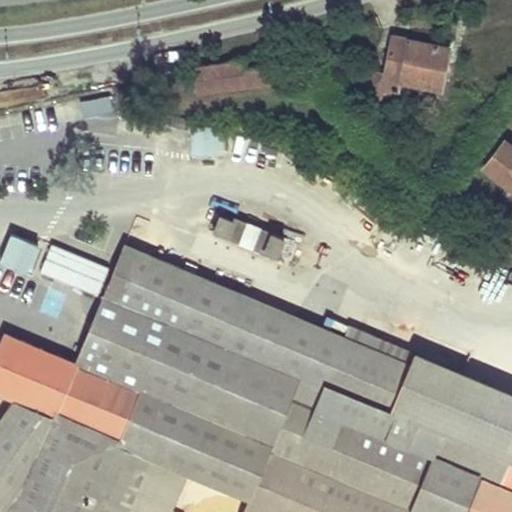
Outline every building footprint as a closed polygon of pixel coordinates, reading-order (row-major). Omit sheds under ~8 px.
[(395,81),(418,86),(440,90),(448,48),(392,38),(381,90),(394,92),(395,81)] [(268,69),(256,70),(244,72),(243,62),(235,63),(191,69),(195,95),(270,86),(268,69)] [(366,110),(367,109),(373,105),(380,74),(364,72),(347,85),(346,87),(366,110)] [(148,81),(130,84),(132,93),(149,90),(148,81)] [(219,130),(192,129),(191,158),(218,160),(219,130)] [(511,189),(511,147),(503,141),(484,168),(511,189)] [(430,181),(435,177),(440,173),(433,166),(424,174),(430,181)] [(275,257),(279,248),(283,239),(221,212),(213,231),(275,257)] [(0,263),(0,265),(27,276),(39,246),(11,235),(0,263)] [(108,265),(56,243),(45,268),(97,290),(108,265)] [(133,511),(155,461),(188,475),(248,500),(243,511),(464,511),(479,478),(511,491),(511,461),(390,411),(408,368),(407,367),(124,247),(75,364),(5,335),(0,347),(0,395),(15,402),(0,422),(0,511),(133,511)] [(511,391),(414,350),(407,367),(408,368),(390,411),(511,461),(511,391)] [(171,511),(188,475),(155,461),(133,511),(171,511)] [(511,511),(511,491),(479,478),(464,511),(511,511)]
